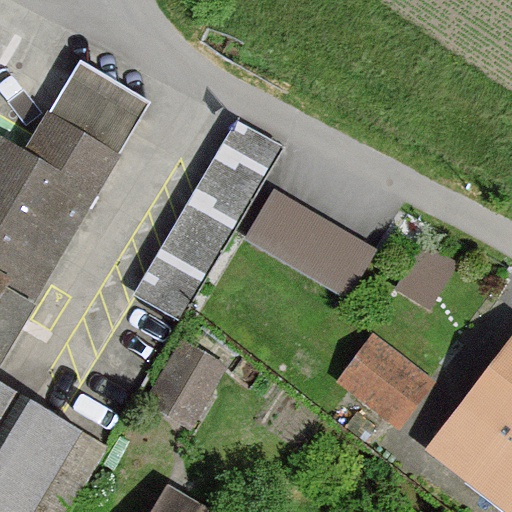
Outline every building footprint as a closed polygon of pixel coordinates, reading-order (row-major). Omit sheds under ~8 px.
[(0,357),(140,118),(70,77),(19,163),(0,152),(0,357)] [(276,151),(233,127),(195,193),(136,296),(179,320),(276,151)] [(364,259),(261,202),(236,249),(338,305),(364,259)] [(444,279),(414,261),(392,299),(422,317),(444,279)] [(511,511),(511,345),(415,460),(476,511),(511,511)] [(422,392),(362,348),(327,396),(387,440),(422,392)] [(218,376),(175,353),(142,414),(185,437),(218,376)] [(34,511),(72,445),(17,414),(0,444),(0,511),(34,511)] [(180,511),(160,500),(152,511),(180,511)]
